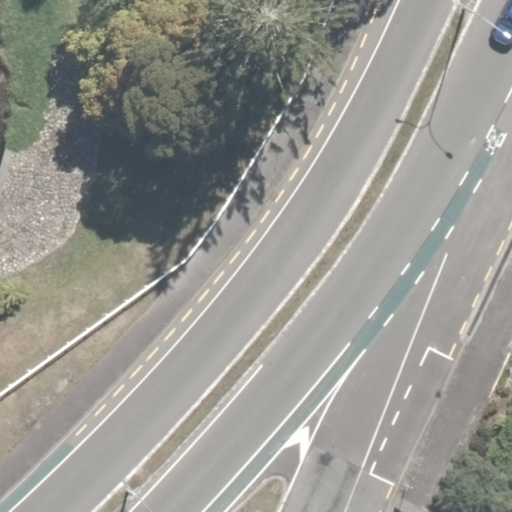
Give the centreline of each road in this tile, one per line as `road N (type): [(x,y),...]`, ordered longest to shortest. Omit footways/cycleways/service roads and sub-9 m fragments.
road 1 (primary): [(39,511),(106,448),(327,192),(419,0)]
road 2 (primary): [(427,169),(333,323),(249,436),(178,511)]
road 3 (residential): [(427,169),(383,341),(312,511)]
road 4 (primary): [(510,0),(427,169)]
